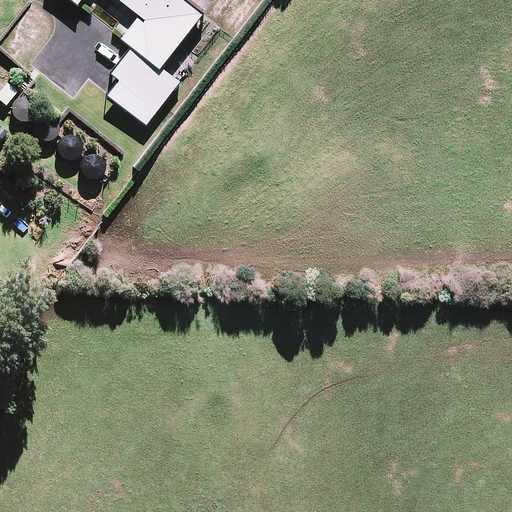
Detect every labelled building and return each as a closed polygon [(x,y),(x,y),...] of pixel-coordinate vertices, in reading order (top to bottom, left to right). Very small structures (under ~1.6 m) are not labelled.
[(75,0),(81,5),(84,0),(122,0),(143,16),(125,39),(137,48),(116,74),(125,81),(113,96),(150,125),(182,83),(164,68),(206,15),(187,0),(75,0)] [(24,123),(26,123),(28,122),(30,122),(32,121),(34,119),(35,117),(36,116),(37,114),(37,111),(37,109),(36,107),(36,105),(35,103),(33,102),(31,101),(30,100),(28,99),(25,99),(23,99),(21,99),(19,100),(17,101),(16,102),(15,104),(14,106),(13,108),(13,110),(13,112),(13,114),(14,116),(15,118),(16,120),(18,121),(20,122),(22,123),(24,123)] [(44,142),(46,143),(48,142),(49,142),(51,142),(52,141),(54,140),(56,138),(57,136),(58,135),(58,133),(59,130),(58,128),(58,126),(57,124),(56,123),(54,121),(52,120),(51,119),(48,118),(46,118),(44,118),(42,119),(40,120),(39,121),(37,123),(36,124),(35,126),(34,128),(34,130),(34,133),(35,135),(36,136),(37,138),(39,140),(40,141),(42,142),(44,142)] [(66,162),(67,163),(70,163),(72,163),(74,163),(75,162),(77,161),(79,160),(80,158),(81,156),(82,154),(82,152),(82,150),(82,148),(81,146),(80,145),(79,143),(77,142),(75,141),(73,140),(71,140),(69,140),(67,140),(65,141),(64,142),(62,143),(61,145),(60,147),(59,149),(59,151),(59,153),(59,155),(60,156),(61,158),(62,160),(64,161),(66,162)] [(87,180),(88,181),(91,182),(92,182),(94,182),(96,182),(98,181),(100,180),(102,178),(103,177),(104,175),(104,173),(105,171),(104,169),(104,167),(103,165),(102,163),(101,162),(99,161),(97,160),(95,159),(93,159),(91,159),(89,159),(87,160),(86,161),(84,163),(83,164),(82,166),(81,168),(81,170),(81,172),(82,174),(83,176),(84,178),(85,179),(87,180)]
